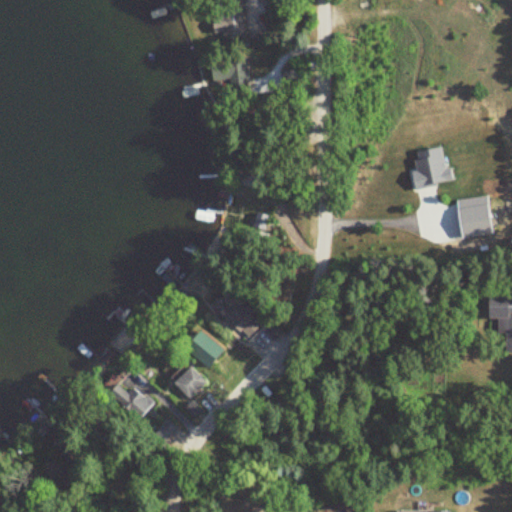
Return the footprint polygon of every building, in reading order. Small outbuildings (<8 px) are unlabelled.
[(247,46),(243,8),(215,10),(216,19),(211,19),(214,49),(247,46)] [(261,234),(267,217),(255,212),(249,230),(261,234)] [(209,309),(245,342),(260,326),(224,293),(209,309)] [(511,352),(511,294),(485,295),(485,319),(496,319),(495,335),(503,335),(503,353),(511,352)] [(204,383),(187,365),(170,383),(187,400),(204,383)] [(130,387),(125,393),(114,385),(105,396),(137,422),(151,404),(130,387)] [(173,429),(164,421),(151,435),(160,444),(173,429)] [(42,474),(67,487),(73,476),(49,463),(42,474)]
